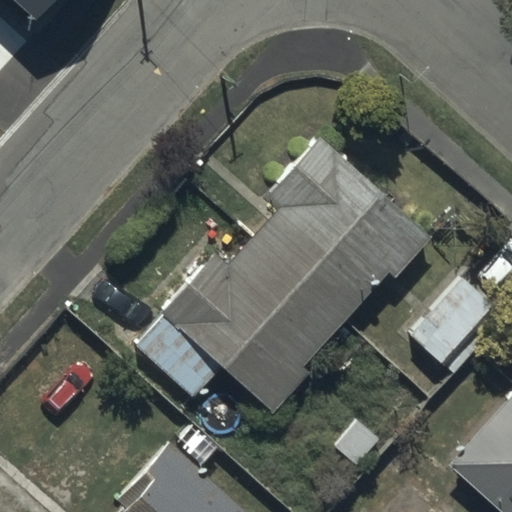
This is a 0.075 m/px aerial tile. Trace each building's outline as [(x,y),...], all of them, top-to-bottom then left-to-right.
[(14,0),(36,18),(51,0),(14,0)] [(429,238),(324,134),(272,191),(286,204),(255,238),(233,262),(220,251),(163,312),(170,318),(143,348),(199,399),(230,365),(278,410),(310,376),(301,368),(345,320),(390,271),(395,276),(429,238)] [(505,311),(459,264),(397,324),(403,331),(409,325),(448,366),(505,311)] [(511,511),(511,393),(445,468),(495,511),(511,511)] [(242,511),(167,442),(143,467),(155,479),(124,511),(242,511)]
